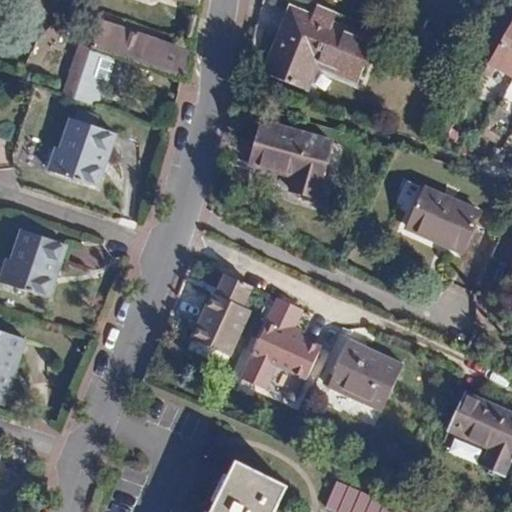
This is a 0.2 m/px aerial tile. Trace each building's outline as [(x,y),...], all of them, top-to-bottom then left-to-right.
[(337,13),(317,5),(312,17),(332,25),(337,13)] [(332,25),(312,17),(291,9),(265,73),(305,90),(315,63),(357,80),(373,42),(332,25)] [(511,19),(488,61),(505,71),(511,74),(511,19)] [(140,63),(149,37),(100,20),(99,24),(89,21),(81,44),(79,43),(69,74),(61,95),(94,106),(117,56),(140,63)] [(183,77),(191,52),(149,37),(140,63),(183,77)] [(456,119),(462,107),(452,102),(446,113),(456,119)] [(73,121),(95,128),(98,118),(77,111),(73,121)] [(115,135),(95,128),(73,121),(70,119),(59,149),(56,148),(48,171),(97,188),(102,173),(98,171),(106,147),(111,149),(115,135)] [(250,165),(293,176),(289,192),(316,199),(331,141),(261,122),(250,165)] [(102,173),(111,149),(106,147),(98,171),(102,173)] [(481,213),(423,187),(405,228),(463,254),(481,213)] [(56,258),(61,259),(65,247),(21,232),(12,260),(8,259),(0,283),(47,299),(52,284),(48,283),(56,258)] [(52,284),(61,259),(56,258),(48,283),(52,284)] [(213,294),(187,349),(209,359),(213,350),(229,357),(250,311),(242,308),(251,287),(225,275),(219,288),(223,290),(220,297),(215,295),(213,294)] [(223,290),(219,288),(215,295),(220,297),(223,290)] [(302,311),(278,300),(240,380),(264,391),(276,366),(306,380),(321,349),(301,340),(291,335),(293,330),(302,311)] [(304,335),(293,330),(291,335),(301,340),(304,335)] [(15,352),(20,354),(24,341),(0,332),(0,390),(7,393),(12,378),(7,376),(15,352)] [(381,411),(402,366),(350,342),(329,387),(381,411)] [(12,378),(20,354),(15,352),(7,376),(12,378)] [(511,423),(505,420),(508,413),(466,394),(449,430),(490,448),(482,466),(504,476),(511,458),(511,423)] [(274,511),(287,487),(237,462),(211,511),(274,511)] [(325,507),(336,511),(406,511),(337,481),(325,507)]
